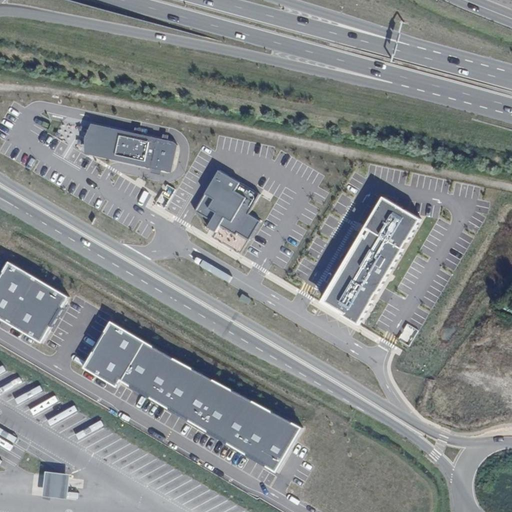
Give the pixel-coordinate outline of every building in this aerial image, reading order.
[(172,141),(90,123),(83,137),(83,153),(170,170),(175,144),(172,141)] [(235,230),(248,238),(259,220),(247,212),(259,194),(217,170),(195,210),(210,219),(206,226),(215,231),(220,224),(234,233),(235,230)] [(319,303),(357,324),(416,219),(379,198),(319,303)] [(66,295),(6,260),(0,270),(0,317),(39,340),(66,295)] [(426,315),(430,309),(418,300),(414,306),(426,315)] [(297,428),(110,318),(81,366),(115,386),(119,379),(273,469),(297,428)] [(69,474),(45,471),(42,495),(66,498),(69,474)]
